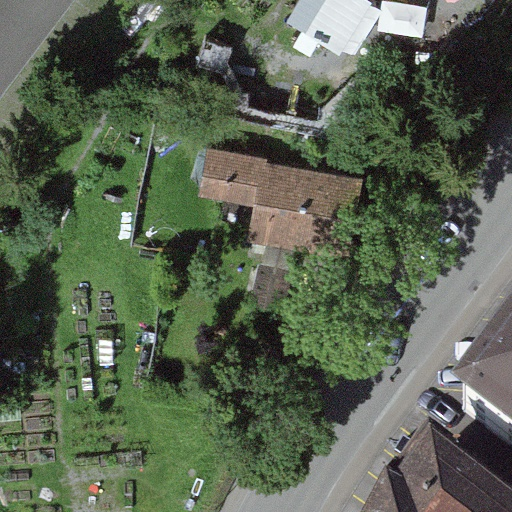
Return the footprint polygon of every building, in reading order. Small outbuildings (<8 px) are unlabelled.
[(360,52),(385,0),(305,0),(295,20),(360,52)] [(365,177),(206,144),(197,190),(254,202),(246,238),(348,259),(365,177)] [(300,268),(265,263),(259,307),(294,312),(300,268)] [(511,448),(511,347),(462,411),(511,448)] [(511,511),(511,482),(479,451),(449,511),(511,511)]
